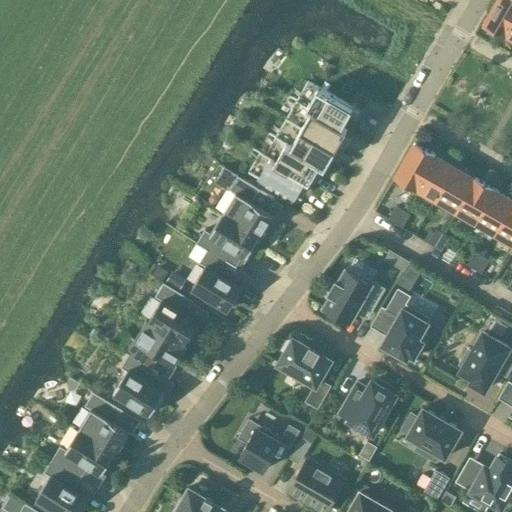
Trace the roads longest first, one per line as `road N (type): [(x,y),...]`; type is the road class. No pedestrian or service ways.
road 1 (residential): [(511,438),(285,303)]
road 2 (residential): [(354,216),(481,0)]
road 3 (residential): [(511,308),(354,216)]
road 4 (residential): [(176,442),(285,303)]
road 5 (residential): [(176,442),(287,507)]
